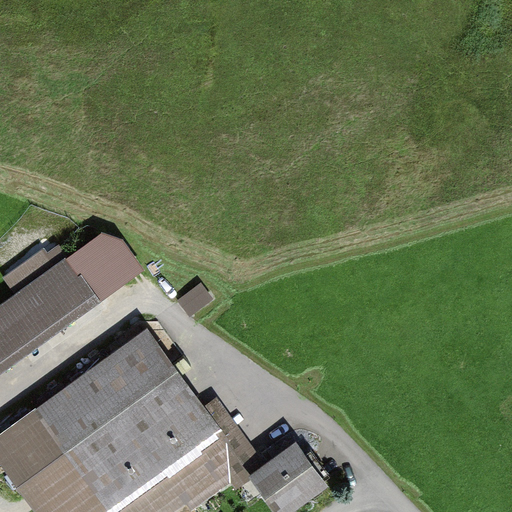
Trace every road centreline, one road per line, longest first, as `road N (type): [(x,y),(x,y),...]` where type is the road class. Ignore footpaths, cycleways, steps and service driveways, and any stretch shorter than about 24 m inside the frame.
road 1 (track): [(176,318),(332,434),(407,511)]
road 2 (track): [(0,401),(141,306),(176,318)]
road 3 (track): [(153,305),(83,231),(46,205),(0,191)]
